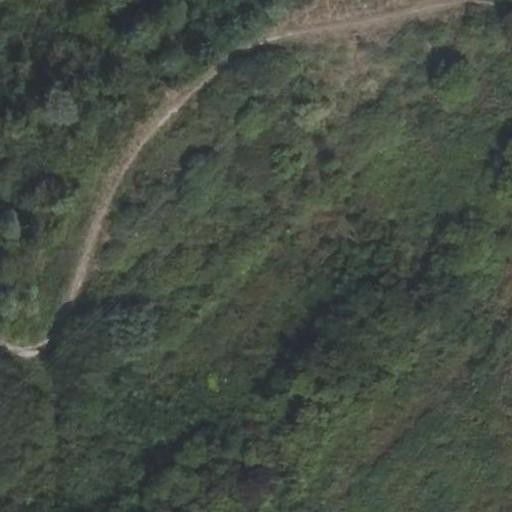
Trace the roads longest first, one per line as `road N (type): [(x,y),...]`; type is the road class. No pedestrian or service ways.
road 1 (track): [(294,35),(244,53),(156,126),(117,185),(88,250),(72,326),(49,354)]
road 2 (track): [(511,7),(444,0),(294,35)]
